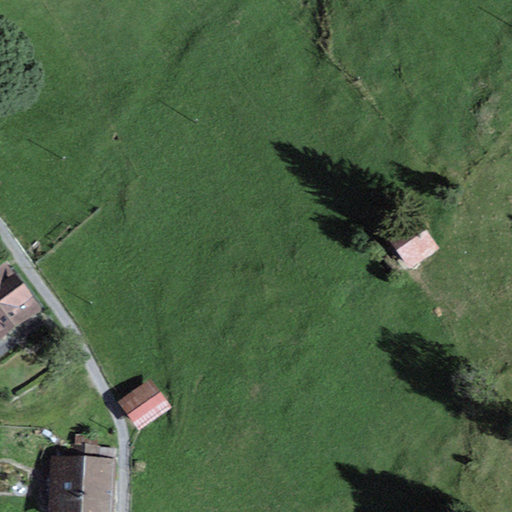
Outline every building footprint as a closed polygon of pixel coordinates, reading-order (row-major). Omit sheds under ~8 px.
[(390,237),(411,265),(433,249),(412,221),(406,226),(401,218),(387,229),(392,236),(390,237)] [(0,345),(9,357),(59,320),(51,310),(53,309),(22,268),(10,277),(3,268),(0,270),(0,345)] [(148,387),(126,405),(141,425),(164,407),(148,387)] [(84,463),(81,511),(112,511),(117,449),(73,447),(72,451),(72,463),(84,463)] [(51,511),(81,511),(84,463),(72,463),(72,451),(63,451),(62,462),(54,462),(51,511)]
